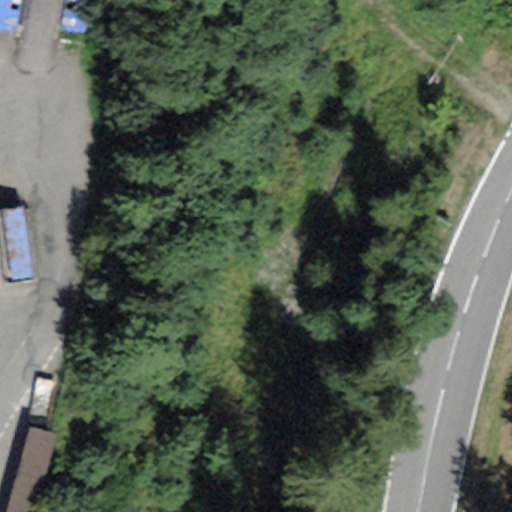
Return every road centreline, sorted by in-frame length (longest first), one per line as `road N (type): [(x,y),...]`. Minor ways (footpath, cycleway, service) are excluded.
road 1 (secondary): [(419,511),(458,332),(511,190)]
road 2 (track): [(511,113),(403,39),(368,0)]
